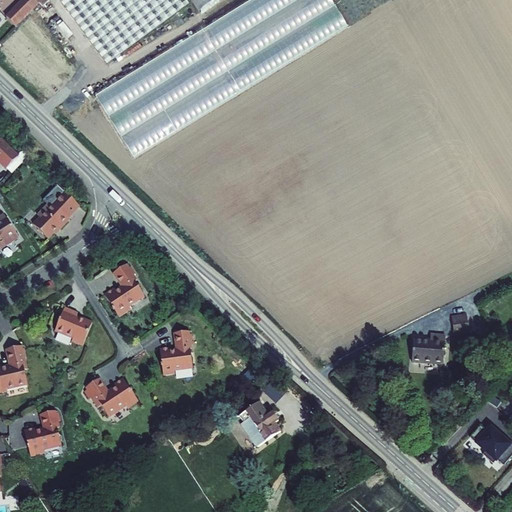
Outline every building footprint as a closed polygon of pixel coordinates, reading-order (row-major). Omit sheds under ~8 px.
[(24,0),(3,22),(12,31),(35,7),(26,0),(24,0)] [(52,0),(103,70),(185,12),(176,0),(52,0)] [(346,32),(326,0),(261,0),(95,103),(133,163),(346,32)] [(208,0),(187,0),(194,10),(208,0)] [(0,162),(9,171),(20,160),(4,144),(0,147),(0,162)] [(20,160),(9,171),(15,177),(26,166),(20,160)] [(84,209),(61,188),(47,203),(51,207),(41,218),(44,220),(37,227),(51,241),(61,231),(63,234),(74,223),(72,221),(84,209)] [(4,253),(22,241),(7,217),(0,221),(0,251),(2,250),(4,253)] [(128,271),(115,279),(124,292),(113,299),(112,296),(106,300),(120,322),(132,314),(130,311),(145,302),(135,287),(138,285),(128,271)] [(78,318),(65,312),(55,335),(72,343),(71,345),(82,350),(92,328),(76,321),(78,318)] [(461,324),(445,326),(448,341),(463,339),(461,324)] [(190,339),(176,340),(177,359),(170,359),(170,356),(161,357),(163,383),(175,382),(175,377),(193,376),(191,356),(192,356),(190,339)] [(437,370),(439,342),(424,341),(424,346),(408,345),(407,368),(437,370)] [(28,376),(23,352),(8,355),(11,371),(2,372),(2,370),(0,369),(0,398),(8,397),(7,394),(28,391),(25,377),(28,376)] [(112,422),(128,411),(130,413),(140,406),(125,384),(116,389),(118,392),(110,398),(101,384),(88,393),(90,395),(87,397),(92,405),(95,403),(102,412),(104,411),(112,422)] [(499,408),(488,401),(484,407),(495,414),(499,408)] [(255,406),(242,416),(249,424),(244,427),(249,434),(247,435),(262,458),(285,442),(278,432),(281,429),(276,421),(269,426),(255,406)] [(55,418),(40,422),(43,436),(36,437),(36,435),(24,438),(30,463),(44,459),(43,456),(61,452),(60,448),(61,448),(60,441),(58,442),(56,434),(58,433),(55,418)] [(475,442),(467,438),(465,442),(460,439),(453,452),(467,459),(475,442)]
